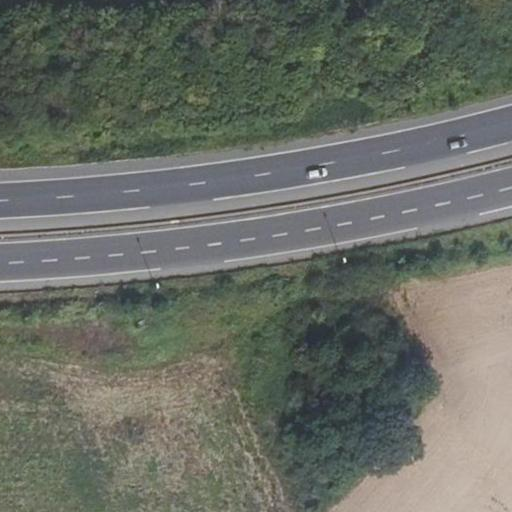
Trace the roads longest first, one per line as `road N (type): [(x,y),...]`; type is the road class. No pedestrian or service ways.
road 1 (trunk): [(0,201),(260,175),(511,124)]
road 2 (trunk): [(0,259),(145,252),(511,187)]
